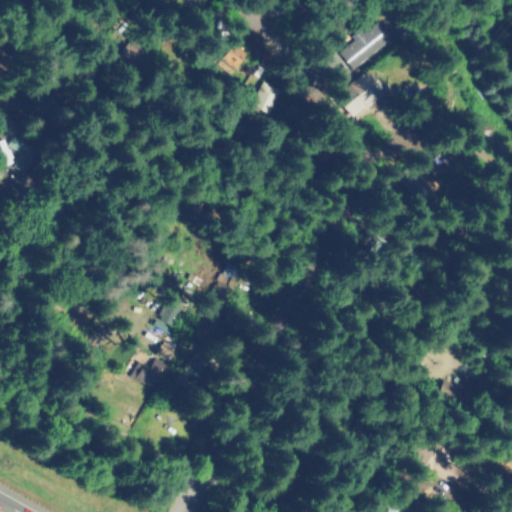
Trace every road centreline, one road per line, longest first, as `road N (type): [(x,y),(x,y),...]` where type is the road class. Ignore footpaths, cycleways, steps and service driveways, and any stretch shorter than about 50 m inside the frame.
road 1 (residential): [(174,511),(359,171)]
road 2 (residential): [(266,511),(0,361)]
road 3 (residential): [(69,401),(128,277),(212,136)]
road 4 (residential): [(359,171),(357,151),(265,33),(229,0)]
road 5 (residential): [(0,235),(98,58)]
